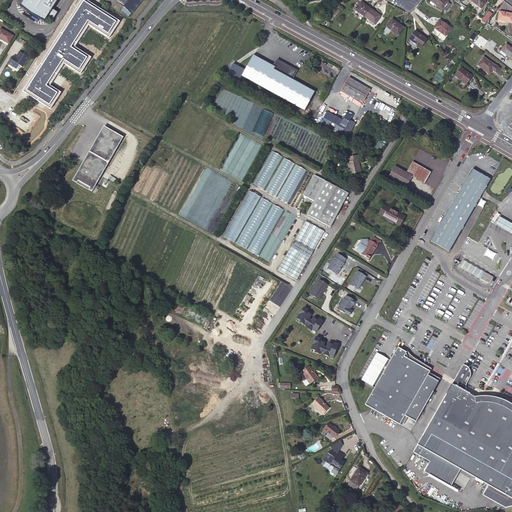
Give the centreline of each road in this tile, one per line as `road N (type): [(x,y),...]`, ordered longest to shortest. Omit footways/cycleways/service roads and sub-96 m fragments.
road 1 (residential): [(416,511),(372,456),(342,370),(479,126)]
road 2 (primary): [(249,0),(479,126)]
road 3 (secondary): [(0,278),(51,462),(50,511)]
road 4 (secondary): [(169,2),(39,161)]
road 5 (track): [(356,192),(188,101)]
road 6 (track): [(330,232),(164,141)]
road 7 (track): [(296,284),(155,204)]
